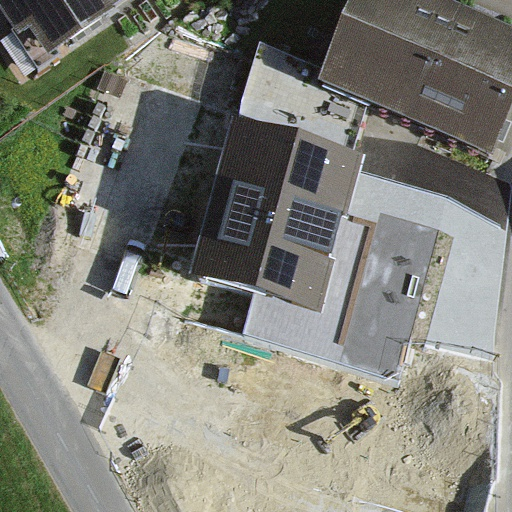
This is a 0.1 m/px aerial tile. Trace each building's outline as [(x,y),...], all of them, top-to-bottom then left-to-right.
[(0,0),(0,39),(20,71),(131,0),(0,0)] [(511,97),(511,40),(409,0),(366,0),(332,86),(492,149),(511,97)] [(382,156),(231,112),(196,293),(234,306),(299,327),(336,252),(382,156)] [(416,291),(336,252),(299,327),(234,306),(210,381),(275,404),(286,364),(366,386),(416,291)] [(503,307),(464,289),(439,345),(477,362),(503,307)] [(366,386),(286,364),(275,404),(244,511),(460,511),(487,419),(366,386)]
